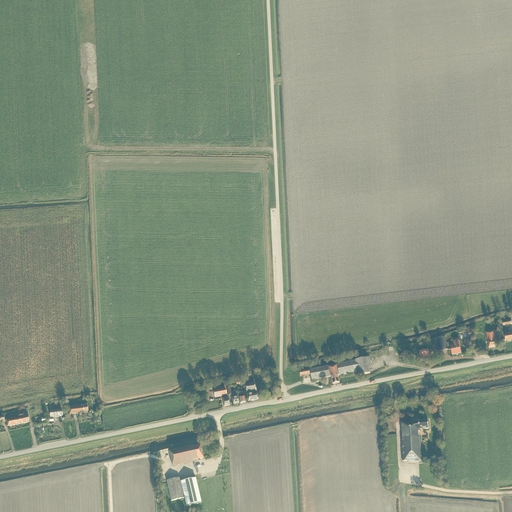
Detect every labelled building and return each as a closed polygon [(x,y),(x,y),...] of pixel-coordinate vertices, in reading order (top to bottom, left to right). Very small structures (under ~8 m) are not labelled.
[(472,334),(470,328),(465,329),(465,331),(465,332),(459,333),(461,339),(467,337),(466,336),(472,334)] [(496,347),(494,336),(494,332),(486,334),(488,348),(496,347)] [(504,342),(511,340),(511,332),(503,335),(504,342)] [(438,351),(447,350),(445,337),(436,339),(438,351)] [(459,345),(459,342),(458,339),(452,340),(451,340),(450,341),(453,343),(454,346),(450,347),(451,355),(460,353),(459,345)] [(370,374),(368,366),(371,365),(370,358),(367,358),(367,359),(361,360),(309,370),(311,380),(331,377),(333,385),(339,384),(338,376),(358,372),(358,376),(370,374)] [(254,384),(253,380),(248,381),(249,385),(244,385),(247,402),(257,400),(256,395),(253,395),(252,393),(256,392),(254,384)] [(233,405),(238,404),(237,395),(234,396),(233,393),(231,393),(230,388),(227,389),(228,396),(231,396),(233,405)] [(224,407),(229,406),(227,398),(227,397),(225,398),(225,396),(226,396),(225,390),(213,392),(214,398),(222,397),(224,407)] [(62,416),(61,405),(50,406),(51,411),(45,412),(46,419),(51,419),(51,418),(62,416)] [(69,415),(88,413),(87,406),(84,407),(84,405),(68,407),(69,415)] [(27,415),(24,416),(24,412),(27,412),(26,409),(17,411),(18,414),(18,415),(19,419),(20,424),(29,423),(27,415)] [(20,424),(19,419),(18,415),(9,417),(9,419),(6,420),(7,427),(20,424)] [(403,461),(408,460),(409,462),(421,462),(419,429),(428,429),(427,421),(401,423),(403,461)] [(196,460),(203,458),(200,446),(195,447),(195,446),(193,446),(168,451),(172,467),(193,462),(193,461),(197,461),(196,460)] [(166,481),(171,502),(184,499),(186,507),(201,504),(195,479),(180,482),(179,479),(166,481)]
